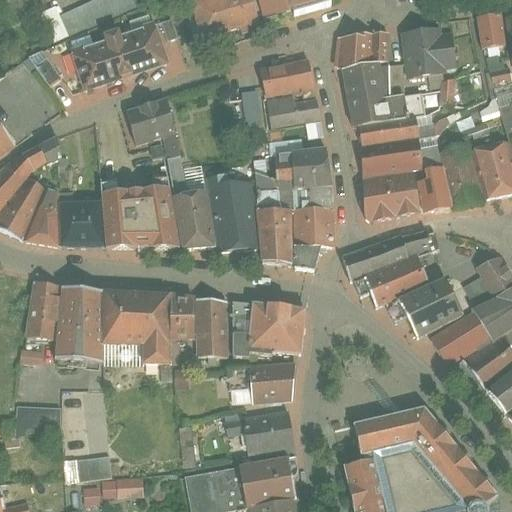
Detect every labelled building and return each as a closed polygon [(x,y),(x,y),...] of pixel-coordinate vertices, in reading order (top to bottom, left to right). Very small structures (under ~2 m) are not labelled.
[(192,0),(193,1),(205,38),(330,0),(192,0)] [(504,14),(481,18),(487,48),(509,43),(504,14)] [(71,44),(86,92),(166,66),(150,18),(132,24),(136,35),(119,41),(117,35),(104,39),(106,45),(93,49),(89,38),(71,44)] [(442,29),(405,34),(410,79),(448,74),(447,69),(460,67),(456,33),(443,35),(442,29)] [(358,38),(340,38),(339,66),(345,69),(391,63),(391,32),(359,32),(358,38)] [(46,88),(57,82),(44,60),(33,67),(46,88)] [(312,60),(260,67),(266,101),(297,97),(318,94),(312,60)] [(391,63),(345,69),(355,129),(361,128),(411,120),(408,96),(393,98),(391,63)] [(505,80),(503,71),(484,76),(486,84),(505,80)] [(437,106),(448,108),(451,81),(441,80),(437,106)] [(305,124),(323,122),(320,100),(297,102),(297,97),(266,101),(270,129),(305,124)] [(172,99),(130,111),(141,151),(167,144),(170,159),(183,155),(172,99)] [(411,120),(361,128),(365,152),(424,143),(420,119),(411,120)] [(305,124),(307,141),(326,138),(323,122),(305,124)] [(68,159),(60,140),(19,158),(0,177),(0,216),(33,181),(37,172),(68,159)] [(511,154),(508,141),(479,149),(493,200),(511,195),(511,154)] [(424,143),(365,152),(367,177),(427,170),(424,143)] [(456,207),(486,200),(472,147),(442,155),(456,207)] [(314,191),(315,211),(337,210),(338,189),(331,149),(277,157),(283,191),(314,191)] [(420,177),(429,212),(453,206),(445,171),(420,177)] [(373,222),(424,213),(419,173),(367,179),(369,218),(369,220),(370,221),(372,222),(373,222)] [(211,191),(220,248),(220,255),(263,251),(259,211),(255,182),(225,184),(225,177),(210,179),(211,191)] [(33,181),(0,216),(0,233),(25,245),(49,191),(33,181)] [(106,203),(108,249),(185,249),(176,195),(174,188),(106,194),(106,203)] [(49,191),(25,245),(62,249),(62,204),(61,194),(49,191)] [(176,195),(185,249),(220,248),(211,191),(176,195)] [(62,204),(62,249),(108,249),(106,203),(62,204)] [(297,211),(298,265),(318,268),(324,247),(338,247),(337,210),(315,211),(297,211)] [(259,211),(263,251),(264,261),(298,265),(297,211),(259,211)] [(347,259),(355,283),(357,282),(420,255),(442,249),(438,231),(405,238),(347,259)] [(373,293),(380,308),(433,283),(420,255),(357,282),(364,297),(373,293)] [(465,361),(486,389),(511,367),(511,267),(504,257),(480,269),(496,299),(475,310),(477,313),(431,339),(453,369),(465,361)] [(410,318),(420,339),(467,316),(448,277),(390,306),(398,324),(410,318)] [(60,340),(65,285),(34,281),(27,337),(60,340)] [(106,344),(107,289),(65,285),(60,340),(58,355),(106,360),(106,344)] [(173,295),(107,289),(106,344),(147,345),(147,364),(173,364),(173,337),(173,295)] [(199,297),(173,295),(173,337),(199,339),(199,297)] [(230,301),(199,297),(199,339),(200,356),(231,358),(230,301)] [(305,355),(309,309),(235,301),(236,356),(252,358),(253,353),(279,356),(279,352),(305,355)] [(38,368),(39,354),(17,352),(16,366),(38,368)] [(257,405),(295,402),(298,363),(232,369),(234,390),(255,388),(257,405)] [(511,367),(486,389),(508,416),(511,413),(511,367)] [(492,511),(491,507),(504,496),(428,406),(358,424),(366,461),(348,466),(359,511),(492,511)] [(12,437),(58,437),(58,409),(12,409),(12,437)] [(252,459),(298,452),(291,411),(229,421),(231,437),(248,434),(252,459)] [(300,500),(292,457),(187,477),(193,511),(235,511),(241,511),(300,500)] [(109,460),(60,462),(61,484),(110,481),(109,460)] [(140,479),(100,482),(100,488),(81,489),(82,507),(98,506),(98,501),(141,498),(140,479)] [(0,511),(32,511),(31,504),(6,509),(2,488),(0,488),(0,511)] [(302,511),(300,500),(241,511),(302,511)]
